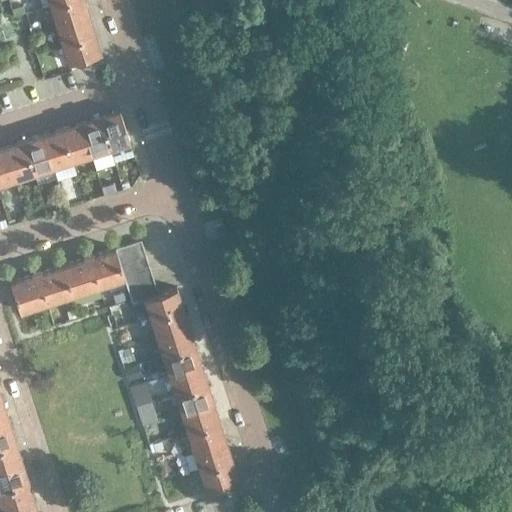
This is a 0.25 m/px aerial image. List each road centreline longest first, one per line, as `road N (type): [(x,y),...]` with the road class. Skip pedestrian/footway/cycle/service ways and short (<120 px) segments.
road 1 (residential): [(274,508),(174,190)]
road 2 (unclassified): [(63,511),(0,325)]
road 3 (unclassified): [(0,251),(174,190)]
road 4 (unclassified): [(143,78),(0,122)]
